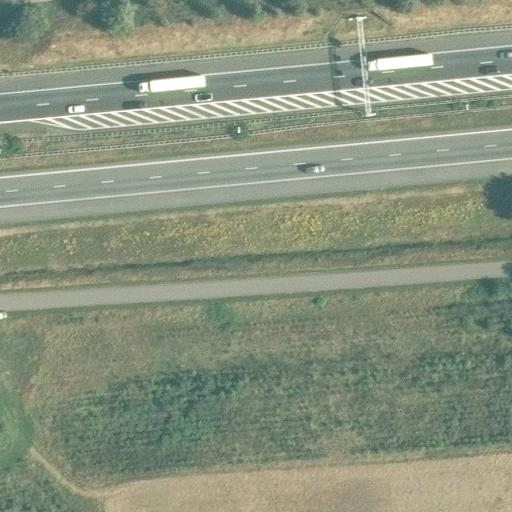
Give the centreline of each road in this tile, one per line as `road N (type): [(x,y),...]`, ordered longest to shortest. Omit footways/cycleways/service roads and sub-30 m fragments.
road 1 (motorway): [(511,58),(0,108)]
road 2 (motorway): [(0,191),(511,143)]
road 3 (unclassified): [(0,302),(511,267)]
